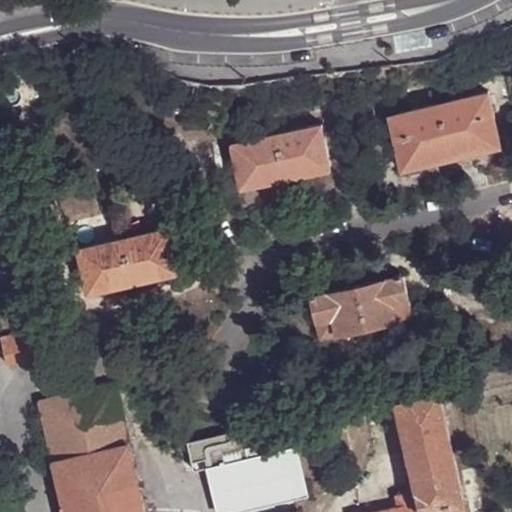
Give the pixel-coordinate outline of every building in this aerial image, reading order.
[(213,81),(197,79),(194,93),(193,102),(209,105),(213,81)] [(193,102),(194,93),(169,88),(167,100),(142,96),(141,111),(145,112),(143,115),(163,117),(163,119),(189,124),(193,102)] [(500,140),(490,91),(391,114),(402,163),(400,163),(401,169),(503,145),(502,140),(500,140)] [(331,167),(322,123),(232,143),(241,187),(331,167)] [(80,253),(88,293),(181,271),(171,232),(173,231),(172,227),(77,250),(78,253),(80,253)] [(397,319),(412,316),(403,274),(312,295),(321,336),(337,332),(351,329),(367,326),(384,322),(397,319)] [(46,351),(40,327),(2,336),(8,360),(46,351)] [(66,511),(146,511),(115,381),(40,399),(66,511)] [(365,422),(401,413),(398,402),(400,401),(396,384),(339,397),(344,419),(361,415),(362,422),(365,422)] [(398,402),(401,413),(416,486),(397,491),(400,506),(371,511),(466,511),(464,504),(466,502),(441,391),(400,401),(398,402)] [(366,428),(365,422),(362,422),(361,415),(344,419),(347,432),(366,428)] [(296,418),(189,442),(192,454),(205,451),(208,468),(206,468),(216,511),(229,511),(228,507),(294,492),(296,499),(308,496),(297,447),(302,446),(296,418)] [(228,507),(229,511),(238,511),(296,499),(294,492),(228,507)]
